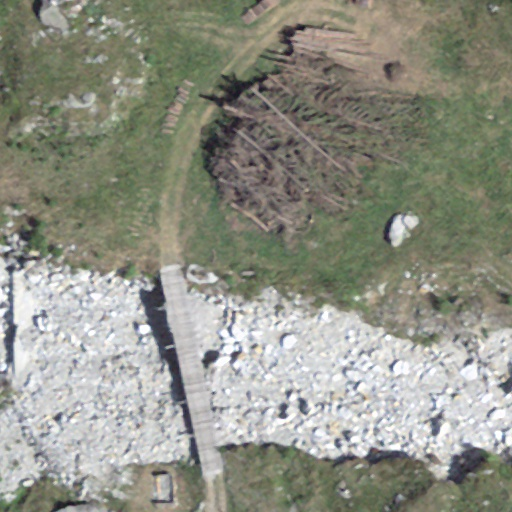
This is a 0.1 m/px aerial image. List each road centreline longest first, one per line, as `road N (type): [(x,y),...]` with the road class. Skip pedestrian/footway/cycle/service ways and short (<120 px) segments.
road 1 (track): [(293,0),(193,124),(166,188),(170,266)]
road 2 (track): [(215,511),(170,266)]
